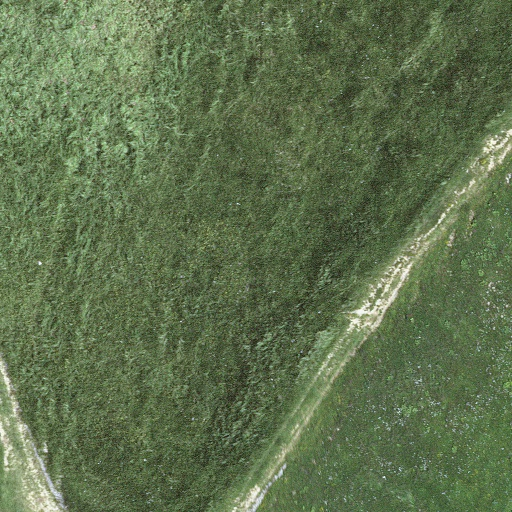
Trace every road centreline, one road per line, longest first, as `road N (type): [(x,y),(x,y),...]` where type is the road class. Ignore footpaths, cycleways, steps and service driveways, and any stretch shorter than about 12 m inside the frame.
road 1 (track): [(511,148),(359,325),(244,511)]
road 2 (track): [(53,511),(0,375)]
